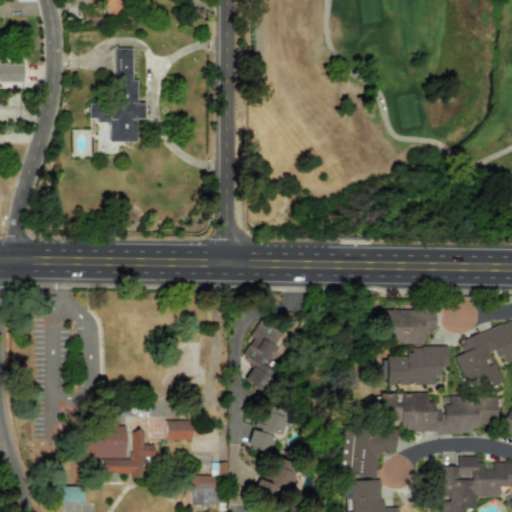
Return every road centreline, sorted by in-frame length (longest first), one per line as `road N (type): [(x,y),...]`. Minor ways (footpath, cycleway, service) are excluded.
road 1 (secondary): [(0,259),(511,267)]
road 2 (residential): [(295,265),(285,290),(252,296),(236,320),(235,511)]
road 3 (residential): [(7,260),(53,94),(47,0)]
road 4 (residential): [(227,264),(227,0)]
road 5 (residential): [(511,438),(450,434),(422,444),(395,471)]
